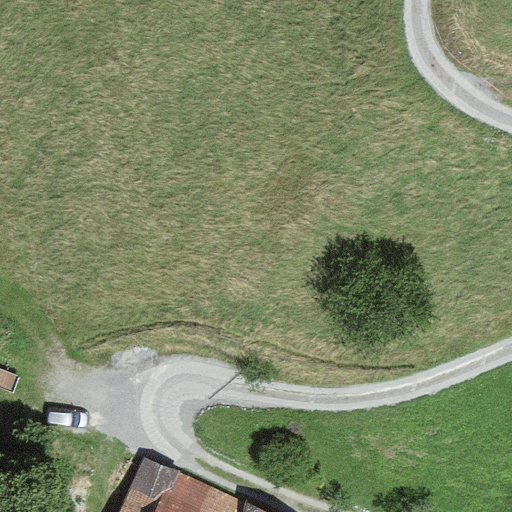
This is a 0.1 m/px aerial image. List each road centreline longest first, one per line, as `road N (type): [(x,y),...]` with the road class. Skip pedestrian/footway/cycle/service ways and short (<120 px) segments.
road 1 (track): [(511,351),(418,392),(358,406),(107,390)]
road 2 (track): [(107,390),(187,453),(312,511)]
road 3 (track): [(416,0),(424,51),(443,78),(511,121)]
